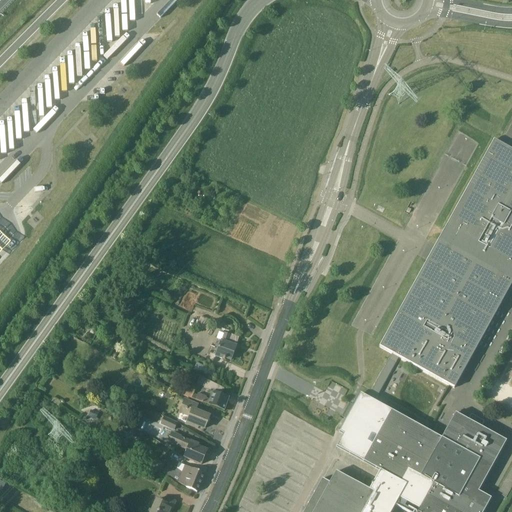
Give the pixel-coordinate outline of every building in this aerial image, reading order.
[(368,398),(375,402),(399,358),(454,389),(506,295),(511,283),(511,149),(494,139),(438,241),(439,241),(445,244),(439,255),(432,268),(425,264),(379,347),(392,354),(368,398)] [(0,231),(0,250),(10,240),(0,231)] [(207,320),(200,317),(195,328),(202,331),(203,329),(207,320)] [(230,336),(224,333),(221,341),(216,356),(225,360),(226,359),(231,361),(236,347),(234,346),(235,343),(237,344),(239,338),(231,335),(230,336)] [(203,389),(213,393),(213,392),(220,395),(222,388),(206,380),(203,389)] [(123,384),(119,391),(124,394),(128,387),(123,384)] [(220,395),(213,392),(213,393),(210,401),(207,399),(208,398),(198,394),(197,396),(194,395),(196,388),(188,385),(184,396),(224,411),(229,398),(220,395)] [(175,394),(168,391),(165,398),(169,399),(173,398),(175,394)] [(408,509),(413,511),(483,511),(491,499),(479,492),(506,441),(481,427),(484,422),(471,415),(468,420),(455,413),(441,438),(437,436),(375,402),(368,398),(360,394),(350,413),(339,432),(343,435),(336,447),(380,471),(377,477),(375,481),(370,478),(365,488),(335,472),(329,483),(322,479),(303,511),(385,511),(394,496),(405,502),(410,505),(408,509)] [(198,405),(185,399),(180,413),(189,416),(186,424),(198,429),(199,426),(205,429),(209,417),(196,411),(198,405)] [(98,414),(90,411),(87,418),(95,421),(98,414)] [(164,418),(161,425),(174,431),(177,424),(164,418)] [(198,445),(171,434),(168,442),(187,450),(184,458),(201,465),(207,451),(197,447),(198,445)] [(113,455),(122,460),(124,457),(114,452),(113,455)] [(196,494),(205,474),(185,466),(182,474),(166,464),(160,473),(189,492),(196,494)] [(511,487),(511,466),(497,493),(506,498),(511,487)] [(157,500),(151,511),(170,511),(175,502),(168,499),(166,504),(157,500)]
